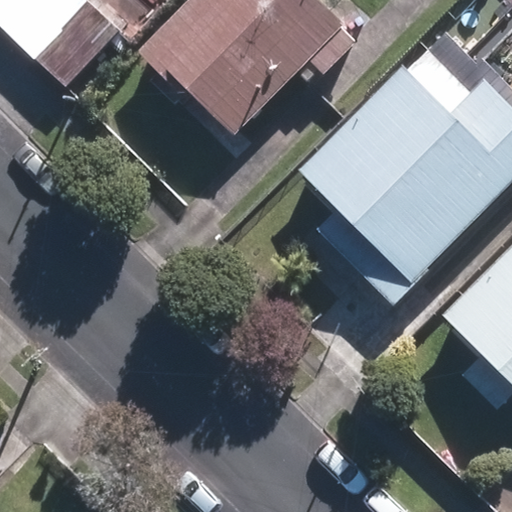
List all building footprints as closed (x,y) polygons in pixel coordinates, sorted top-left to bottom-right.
[(83,0),(0,0),(0,27),(69,92),(120,36),(83,0)] [(195,0),(137,59),(163,85),(170,78),(236,142),(312,65),(327,79),(358,47),(310,0),(195,0)] [(511,103),(448,37),(303,175),(341,214),(321,232),(396,310),(433,274),(431,271),(511,193),(511,103)] [(511,253),(447,318),(486,357),(465,378),(499,411),(511,398),(511,253)] [(0,511),(0,484),(40,441),(10,413),(0,422),(0,511)]
